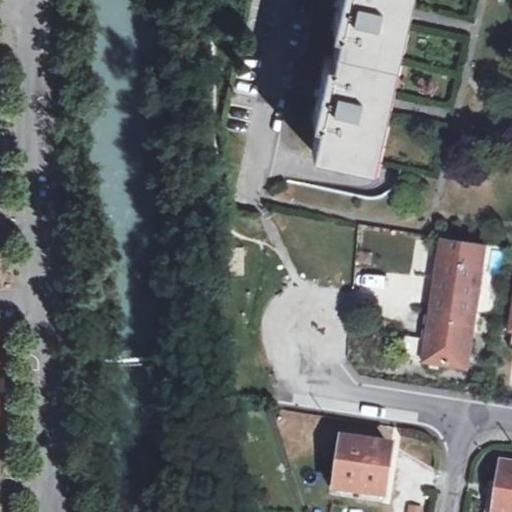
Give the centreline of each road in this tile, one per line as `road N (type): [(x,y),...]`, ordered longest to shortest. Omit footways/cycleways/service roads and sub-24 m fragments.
road 1 (residential): [(39,511),(41,298),(29,11)]
road 2 (residential): [(311,336),(340,402),(465,417)]
